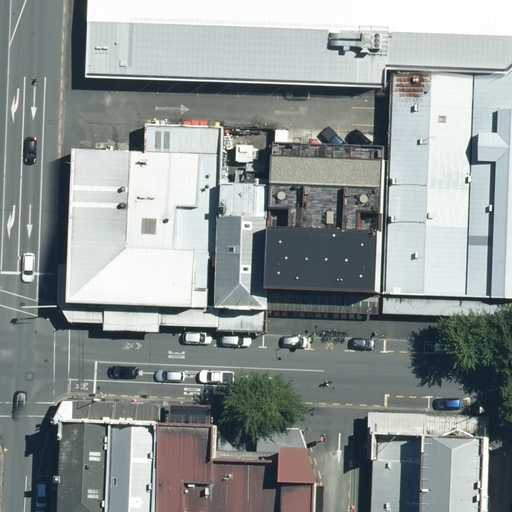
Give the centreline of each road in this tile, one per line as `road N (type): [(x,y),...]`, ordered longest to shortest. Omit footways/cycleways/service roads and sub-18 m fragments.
road 1 (unclassified): [(511,378),(0,356)]
road 2 (secondary): [(0,330),(13,0)]
